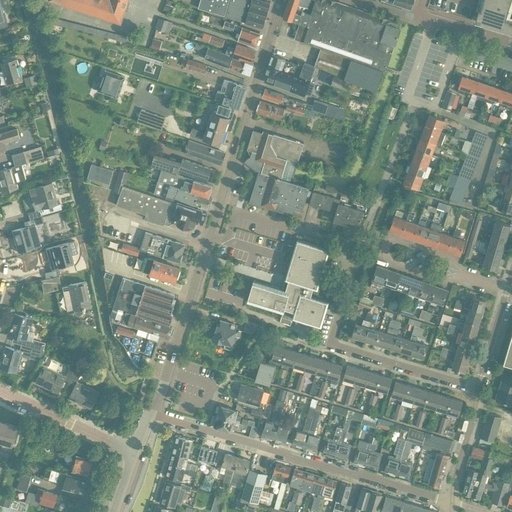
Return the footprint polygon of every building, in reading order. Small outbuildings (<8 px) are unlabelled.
[(51,0),(120,23),(127,0),(51,0)] [(166,0),(162,12),(172,15),(176,4),(166,0)] [(200,0),(198,8),(224,16),(224,15),(225,16),(240,21),(245,0),(200,0)] [(262,28),(270,2),(266,1),(266,0),(245,0),(240,21),(262,28)] [(306,25),(310,15),(314,0),(288,0),(282,18),(298,23),(298,22),(306,25)] [(314,0),(310,15),(306,25),(309,26),(309,25),(375,47),(377,43),(383,23),(315,0),(314,0)] [(511,0),(483,0),(482,4),(480,3),(478,9),(476,17),(475,21),(511,32),(511,0)] [(158,17),(155,29),(166,32),(169,21),(158,17)] [(256,47),(260,33),(225,21),(225,22),(211,17),(210,21),(224,26),(223,28),(232,31),(233,28),(238,30),(237,32),(240,34),(238,40),(256,47)] [(320,49),(382,70),(384,70),(390,53),(325,31),(309,26),(306,25),(298,22),(298,23),(299,23),(293,39),(320,49)] [(377,43),(392,49),(399,29),(385,24),(383,23),(377,43)] [(222,47),(224,40),(211,36),(209,42),(222,47)] [(153,38),(150,48),(159,51),(162,41),(153,38)] [(225,54),(207,48),(208,48),(196,43),(195,48),(206,52),(204,58),(249,75),(253,65),(250,64),(225,54)] [(392,49),(377,43),(375,47),(391,53),(392,49)] [(227,47),(225,54),(250,64),(255,50),(236,44),(234,50),(231,49),(227,47)] [(375,90),(382,70),(320,49),(314,66),(362,85),(375,90)] [(267,64),(299,76),(303,65),(298,63),(297,65),(284,61),(285,59),(271,54),(267,64)] [(6,84),(23,80),(17,59),(0,63),(6,84)] [(194,61),(194,62),(188,60),(186,66),(192,68),(192,69),(204,73),(207,65),(194,61)] [(303,65),(299,76),(315,81),(320,69),(304,63),(303,65)] [(299,76),(267,64),(261,81),(270,84),(279,87),(283,77),(295,81),(297,82),(297,84),(304,87),(302,92),(311,95),(315,81),(299,76)] [(358,96),(362,86),(321,69),(317,79),(358,96)] [(105,71),(98,91),(117,98),(124,77),(105,71)] [(23,78),(26,87),(37,84),(35,75),(23,78)] [(283,77),(279,87),(310,98),(311,95),(302,92),(304,87),(297,84),(297,82),(295,81),(283,77)] [(472,92),(476,81),(462,77),(458,87),(457,92),(464,94),(466,90),(472,92)] [(222,103),(232,107),(235,107),(235,108),(239,109),(246,86),(223,80),(220,92),(217,91),(215,99),(222,101),(222,103)] [(476,81),(472,92),(479,94),(477,99),(485,101),(490,86),(476,81)] [(500,101),(504,90),(490,86),(485,101),(492,104),(494,99),(500,101)] [(306,109),(307,104),(287,97),(287,96),(263,88),(261,96),(285,104),(287,104),(285,110),(302,116),(302,115),(314,119),(316,114),(305,110),(306,109)] [(511,93),(504,90),(500,101),(507,103),(505,108),(511,110),(511,93)] [(441,108),(450,111),(456,94),(447,91),(441,108)] [(347,109),(364,116),(368,106),(351,99),(347,109)] [(256,112),(279,120),(283,108),(259,100),(256,112)] [(307,104),(306,109),(344,122),(346,117),(343,116),(345,110),(313,100),(311,105),(307,104)] [(48,101),(41,103),(43,110),(50,108),(48,101)] [(216,102),(212,113),(228,118),(231,119),(233,112),(235,108),(235,107),(232,107),(222,103),(216,102)] [(137,121),(151,126),(161,129),(165,117),(141,109),(137,121)] [(202,118),(200,123),(224,131),(228,118),(212,113),(204,110),(202,118)] [(428,115),(424,126),(439,132),(443,120),(428,115)] [(224,131),(200,123),(198,130),(192,128),(190,134),(202,138),(202,139),(220,144),(224,131)] [(424,126),(420,137),(435,143),(440,145),(445,134),(439,132),(424,126)] [(4,143),(19,139),(16,129),(0,133),(0,154),(4,154),(3,150),(6,149),(4,143)] [(251,152),(249,158),(247,159),(246,160),(244,162),(257,172),(248,202),(291,215),(294,205),(302,207),(309,187),(289,181),(295,162),(297,163),(303,143),(263,131),(262,133),(252,130),(246,151),(251,152)] [(471,142),(482,147),(487,135),(475,131),(471,142)] [(416,149),(431,154),(435,143),(420,137),(416,149)] [(185,152),(214,162),(222,164),(225,153),(189,140),(185,152)] [(466,153),(478,158),(482,147),(471,142),(466,153)] [(496,145),(493,153),(499,155),(502,147),(496,145)] [(13,160),(25,157),(42,152),(40,147),(12,155),(13,160)] [(58,148),(46,151),(48,156),(59,153),(58,148)] [(412,160),(427,166),(431,154),(416,149),(412,160)] [(42,152),(25,157),(26,162),(43,157),(42,152)] [(462,164),(474,169),(478,158),(466,153),(462,164)] [(499,155),(493,153),(491,161),(497,163),(499,155)] [(155,154),(151,165),(177,173),(178,171),(208,181),(212,169),(182,159),(180,164),(167,160),(167,158),(155,154)] [(25,157),(13,160),(15,166),(27,163),(26,162),(25,157)] [(407,171),(422,177),(427,166),(412,160),(407,171)] [(489,169),(495,170),(497,163),(491,161),(489,169)] [(109,184),(113,170),(91,164),(87,178),(109,184)] [(458,176),(469,180),(474,169),(462,164),(458,176)] [(0,187),(1,193),(18,188),(12,167),(0,170),(0,187)] [(495,170),(489,169),(487,176),(492,178),(495,170)] [(168,223),(174,203),(125,186),(129,173),(120,170),(113,191),(120,193),(116,205),(146,215),(145,218),(163,224),(164,222),(168,223)] [(161,170),(157,181),(208,197),(211,186),(207,184),(193,181),(193,180),(161,170)] [(422,177),(407,171),(403,183),(418,188),(422,177)] [(469,180),(458,176),(453,187),(465,191),(469,180)] [(492,178),(487,176),(484,184),(490,186),(492,178)] [(157,181),(153,194),(174,200),(175,197),(194,205),(202,207),(208,209),(211,198),(208,197),(157,181)] [(30,189),(32,196),(36,210),(41,208),(42,209),(58,204),(57,199),(52,183),(30,189)] [(488,194),(490,186),(484,184),(482,192),(488,194)] [(501,197),(511,200),(511,187),(505,186),(501,197)] [(449,198),(461,203),(465,191),(453,187),(449,198)] [(312,192),(309,205),(335,212),(333,221),(345,225),(349,212),(350,207),(338,204),(339,200),(312,192)] [(367,202),(368,197),(359,194),(357,199),(367,202)] [(511,200),(501,197),(498,209),(511,213),(511,200)] [(41,209),(43,215),(61,210),(58,199),(57,199),(58,204),(42,209),(41,209)] [(177,203),(174,203),(168,223),(172,220),(177,222),(176,225),(188,229),(190,225),(193,226),(194,222),(197,223),(201,211),(177,203)] [(349,212),(345,225),(357,228),(362,211),(350,207),(349,212)] [(30,220),(42,217),(40,211),(29,214),(30,220)] [(389,230),(401,234),(406,221),(401,219),(403,213),(397,211),(395,217),(394,216),(389,230)] [(412,238),(417,225),(411,222),(414,215),(408,213),(406,221),(401,234),(412,238)] [(24,227),(12,231),(12,232),(14,232),(17,244),(16,244),(18,253),(41,246),(41,244),(40,245),(35,226),(36,226),(35,225),(44,223),(43,222),(53,220),(52,214),(42,217),(24,222),(25,227),(24,227)] [(424,243),(429,229),(424,227),(425,222),(419,220),(417,225),(412,238),(424,243)] [(492,233),(506,237),(510,225),(496,221),(492,233)] [(435,247),(440,233),(434,230),(435,227),(430,225),(429,229),(424,243),(435,247)] [(479,229),(474,227),(471,238),(476,240),(479,229)] [(455,230),(452,237),(447,251),(459,255),(464,241),(458,239),(461,232),(455,230)] [(139,249),(162,256),(179,261),(179,260),(180,260),(182,255),(180,254),(183,244),(144,232),(139,249)] [(440,233),(435,247),(447,251),(452,237),(440,233)] [(506,237),(492,233),(490,238),(487,237),(485,242),(503,248),(506,237)] [(471,238),(467,249),(472,251),(476,240),(471,238)] [(253,280),(247,301),(277,310),(283,312),(284,307),(293,310),(292,315),(281,316),(281,317),(279,322),(280,322),(290,325),(293,317),(312,323),(320,325),(326,305),(327,300),(310,295),(312,287),(317,289),(328,249),(296,239),(285,276),(284,279),(288,280),(285,289),(269,285),(253,280)] [(58,268),(75,263),(69,242),(52,247),(58,268)] [(503,248),(485,242),(483,248),(487,249),(485,255),(500,259),(503,248)] [(137,254),(139,248),(123,243),(121,250),(137,254)] [(500,259),(485,255),(482,266),(496,270),(500,259)] [(143,271),(174,282),(175,279),(177,280),(180,271),(178,270),(179,268),(148,258),(143,271)] [(382,290),(389,270),(376,265),(372,280),(370,286),(382,290)] [(57,270),(45,273),(46,279),(58,276),(57,270)] [(389,270),(382,290),(384,284),(395,288),(400,274),(389,270)] [(46,279),(41,280),(44,293),(52,291),(53,292),(61,290),(60,286),(68,284),(73,310),(74,310),(75,312),(76,314),(77,315),(79,315),(81,314),(83,312),(83,310),(83,308),(90,307),(85,281),(73,284),(71,273),(58,276),(46,279)] [(400,274),(395,288),(407,292),(412,278),(400,274)] [(116,296),(113,306),(169,324),(173,314),(169,313),(172,304),(171,304),(174,294),(170,293),(122,277),(119,287),(116,296)] [(412,278),(407,292),(405,297),(417,301),(423,282),(412,278)] [(423,282),(417,301),(419,296),(430,300),(435,286),(423,282)] [(442,304),(447,290),(435,286),(430,300),(442,304)] [(361,301),(372,304),(376,305),(379,297),(374,295),(373,300),(369,299),(363,297),(361,301)] [(455,305),(481,313),(485,301),(472,297),(469,309),(463,307),(464,303),(456,300),(455,305)] [(372,304),(361,301),(361,302),(359,301),(358,305),(373,310),(374,306),(372,305),(372,304)] [(465,321),(478,325),(481,313),(455,305),(454,310),(467,314),(465,321)] [(123,310),(113,307),(110,317),(120,320),(123,310)] [(402,307),(400,313),(412,317),(414,310),(402,307)] [(445,308),(443,314),(450,316),(452,312),(450,311),(450,310),(445,308)] [(126,312),(122,323),(152,333),(150,339),(157,341),(159,335),(169,338),(172,327),(169,326),(126,312)] [(364,340),(372,313),(367,312),(365,320),(364,320),(362,326),(355,324),(351,337),(364,340)] [(372,313),(364,340),(375,344),(379,331),(373,329),(375,323),(374,323),(377,315),(372,313)] [(20,345),(32,348),(43,351),(45,343),(33,340),(35,333),(28,331),(31,318),(13,314),(7,335),(22,339),(20,345)] [(239,337),(241,330),(235,329),(236,324),(220,319),(219,324),(217,323),(212,340),(225,344),(224,347),(230,349),(231,346),(233,346),(236,336),(239,337)] [(379,331),(375,344),(387,348),(395,320),(391,319),(386,333),(379,331)] [(395,320),(387,348),(399,351),(402,338),(396,336),(400,322),(395,320)] [(243,331),(252,333),(257,325),(258,324),(246,321),(243,331)] [(462,333),(475,337),(478,325),(465,321),(462,333)] [(62,326),(57,335),(63,338),(68,329),(62,326)] [(117,326),(116,332),(133,337),(134,331),(117,326)] [(511,330),(502,364),(511,366),(511,330)] [(458,344),(471,348),(475,337),(462,333),(458,344)] [(402,338),(399,351),(410,355),(414,342),(402,338)] [(414,342),(410,355),(422,358),(426,345),(414,342)] [(455,356),(468,360),(471,348),(458,344),(455,356)] [(32,348),(20,345),(19,350),(4,346),(0,361),(0,368),(17,373),(21,357),(29,359),(32,348)] [(268,364),(274,366),(275,361),(282,363),(286,349),(274,345),(270,359),(269,359),(268,364)] [(293,366),(297,352),(286,349),(282,363),(293,366)] [(304,369),(308,355),(297,352),(293,366),(304,369)] [(308,355),(304,369),(315,373),(319,358),(308,355)] [(468,360),(455,356),(451,368),(464,372),(468,360)] [(326,376),(330,362),(319,358),(315,373),(326,376)] [(274,366),(268,364),(260,361),(255,380),(269,384),(275,366),(274,366)] [(330,362),(326,376),(332,378),(330,383),(336,384),(342,365),(330,362)] [(39,363),(35,372),(39,374),(35,383),(58,393),(64,380),(69,382),(75,371),(69,369),(66,376),(43,365),(39,363)] [(354,383),(358,368),(347,364),(342,379),(354,383)] [(365,386),(369,371),(358,368),(354,383),(365,386)] [(279,371),(278,376),(284,378),(286,370),(280,369),(279,371)] [(74,385),(68,398),(73,400),(90,409),(94,400),(98,391),(77,381),(80,374),(75,371),(69,382),(74,385)] [(376,389),(380,374),(369,371),(365,386),(376,389)] [(380,374),(376,389),(387,393),(392,378),(380,374)] [(511,405),(511,378),(502,376),(495,401),(511,405)] [(390,395),(402,399),(406,384),(395,381),(390,395)] [(259,405),(263,391),(241,384),(237,399),(259,405)] [(406,384),(402,399),(408,401),(407,405),(412,406),(413,402),(417,388),(406,384)] [(424,406),(428,391),(417,388),(413,402),(424,406)] [(283,405),(273,439),(284,442),(289,428),(283,426),(293,393),(287,391),(283,405)] [(428,391),(424,406),(435,409),(440,394),(428,391)] [(440,394),(435,409),(446,412),(451,398),(440,394)] [(451,398),(446,412),(458,416),(462,401),(451,398)] [(303,448),(314,411),(317,400),(312,399),(302,431),(296,430),(292,444),(303,448)] [(266,421),(261,436),(273,439),(283,405),(283,403),(277,401),(272,419),(273,419),(272,423),(266,421)] [(220,405),(216,416),(247,425),(248,420),(240,418),(241,417),(235,415),(237,410),(220,405)] [(260,418),(262,412),(252,409),(250,415),(260,418)] [(314,411),(303,448),(315,451),(319,436),(313,435),(320,413),(314,411)] [(345,420),(334,457),(346,460),(350,445),(343,443),(347,430),(348,430),(353,413),(347,412),(345,420)] [(494,442),(501,417),(487,413),(480,438),(494,442)] [(216,416),(213,427),(231,432),(232,426),(240,428),(246,429),(247,425),(216,416)] [(334,457),(345,420),(340,418),(333,440),(327,438),(323,453),(334,457)] [(17,427),(0,421),(0,439),(12,443),(17,427)] [(384,430),(391,433),(393,423),(386,421),(384,430)] [(455,432),(444,429),(445,426),(440,425),(438,433),(453,437),(455,432)] [(395,475),(409,428),(405,427),(404,429),(400,428),(393,454),(396,455),(395,458),(388,456),(384,471),(395,475)] [(409,428),(395,475),(407,478),(411,463),(406,462),(412,441),(422,444),(424,439),(425,433),(409,428)] [(424,439),(422,444),(420,449),(424,450),(426,445),(427,446),(426,449),(437,453),(435,460),(430,458),(425,472),(431,474),(428,484),(439,487),(448,456),(447,456),(452,441),(425,433),(424,439)] [(171,452),(188,457),(193,439),(176,434),(171,452)] [(365,466),(373,437),(369,436),(365,450),(358,447),(354,462),(365,466)] [(373,437),(365,466),(376,469),(381,454),(374,452),(376,444),(377,438),(373,437)] [(213,463),(217,450),(201,446),(198,459),(213,463)] [(470,456),(482,459),(484,451),(473,447),(470,456)] [(478,472),(471,496),(479,499),(488,469),(487,469),(492,453),(484,451),(482,459),(478,472)] [(188,457),(171,452),(168,462),(196,470),(197,464),(191,463),(191,464),(186,462),(188,457)] [(226,453),(220,473),(225,474),(223,481),(229,483),(237,456),(226,453)] [(70,454),(69,460),(66,469),(88,475),(92,459),(76,455),(70,454)] [(237,456),(229,483),(236,485),(240,471),(246,472),(249,460),(237,456)] [(196,476),(197,471),(196,470),(168,462),(164,475),(181,480),(184,472),(188,473),(188,474),(196,476)] [(282,482),(274,508),(272,508),(270,511),(277,511),(290,468),(276,463),(271,479),(282,482)] [(205,476),(201,489),(210,492),(214,478),(215,478),(217,469),(210,466),(208,476),(205,476)] [(45,472),(43,478),(56,482),(57,481),(64,483),(62,487),(82,493),(85,491),(86,487),(85,485),(87,479),(67,473),(65,477),(59,475),(60,471),(46,467),(45,472)] [(241,502),(248,504),(256,506),(259,507),(260,503),(258,503),(259,501),(270,504),(273,493),(262,490),(267,474),(250,469),(241,502)] [(300,487),(305,472),(294,469),(290,484),(297,486),(296,491),(295,490),(291,502),(289,501),(287,509),(293,511),(296,503),(299,491),(298,491),(299,489),(301,490),(301,488),(300,487)] [(471,496),(478,472),(473,470),(469,470),(468,475),(467,475),(462,494),(471,496)] [(311,491),(315,475),(305,472),(300,487),(301,488),(301,490),(299,489),(298,491),(299,491),(296,503),(299,504),(303,492),(302,492),(303,488),(311,491)] [(27,491),(31,476),(21,473),(17,489),(27,491)] [(315,475),(311,491),(318,493),(317,497),(320,498),(321,498),(322,496),(320,496),(320,493),(321,494),(326,479),(315,475)] [(336,482),(326,479),(321,494),(320,493),(320,496),(322,496),(321,498),(323,499),(324,495),(332,497),(336,482)] [(166,482),(160,503),(174,507),(176,502),(181,504),(185,489),(190,491),(191,487),(181,484),(180,486),(166,482)] [(351,486),(341,483),(336,500),(333,509),(343,511),(346,503),(351,486)] [(492,502),(503,505),(506,493),(508,486),(497,483),(492,502)] [(36,494),(34,493),(29,491),(26,501),(38,505),(39,501),(53,506),(57,494),(37,488),(36,494)] [(376,511),(382,495),(361,489),(354,511),(376,511)] [(511,508),(511,494),(506,493),(503,505),(504,501),(508,502),(507,507),(511,508)] [(0,499),(0,504),(8,508),(11,500),(1,496),(0,499)] [(318,506),(320,498),(317,497),(315,496),(311,510),(318,511),(319,507),(318,506)] [(391,511),(395,499),(386,497),(382,510),(387,511),(386,511),(391,511)] [(400,511),(404,502),(395,499),(391,511),(400,511)] [(409,511),(412,504),(404,502),(400,511),(409,511)]
